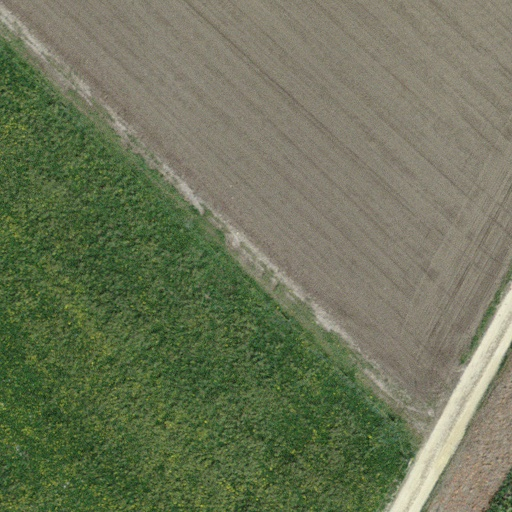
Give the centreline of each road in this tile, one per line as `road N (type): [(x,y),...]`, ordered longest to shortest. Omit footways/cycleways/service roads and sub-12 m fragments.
road 1 (track): [(418,474),(0,53)]
road 2 (track): [(511,301),(397,511)]
